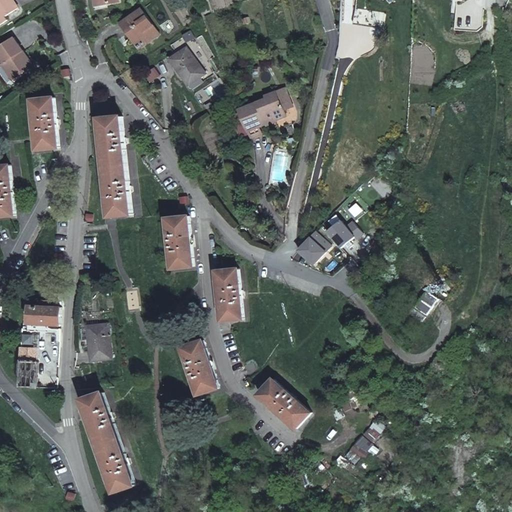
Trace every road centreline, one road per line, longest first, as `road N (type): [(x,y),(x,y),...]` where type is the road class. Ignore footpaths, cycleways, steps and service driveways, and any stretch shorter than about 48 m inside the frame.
road 1 (residential): [(79,464),(69,411),(69,301),(84,126)]
road 2 (track): [(492,0),(497,90),(481,265),(462,317),(447,326)]
road 3 (unclassified): [(285,255),(346,288),(397,353),(413,359),(440,341),(443,310)]
road 4 (residential): [(0,284),(84,126)]
